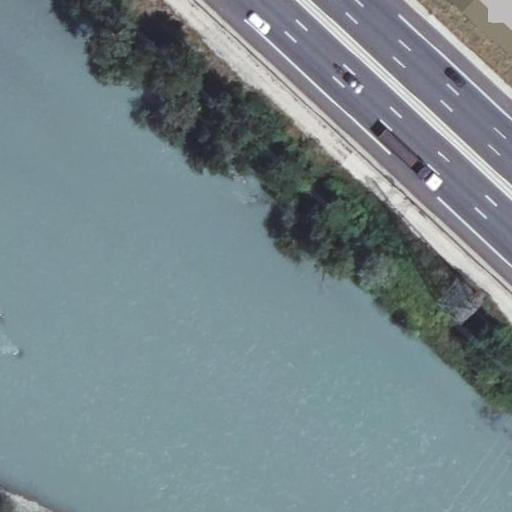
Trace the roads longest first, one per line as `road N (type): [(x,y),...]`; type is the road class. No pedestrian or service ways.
road 1 (track): [(175,0),(511,310)]
road 2 (motorway): [(261,0),(511,231)]
road 3 (motorway): [(511,150),(348,0)]
